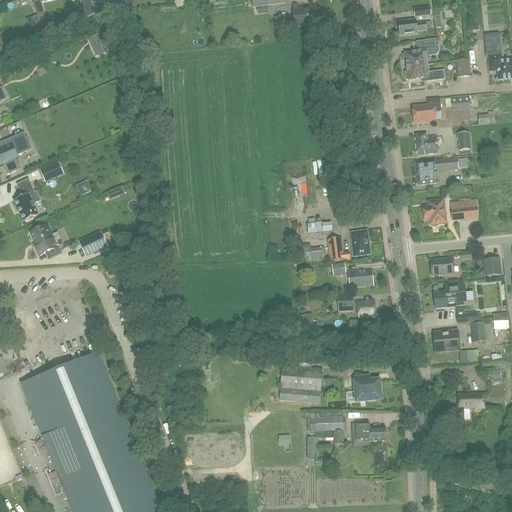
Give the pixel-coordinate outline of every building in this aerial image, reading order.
[(45,14),(41,3),(40,0),(33,3),(38,16),(45,14)] [(84,19),(95,14),(91,0),(86,0),(80,2),(84,19)] [(257,8),(268,7),(286,5),(284,0),(251,0),(252,8),(257,8)] [(416,17),(428,16),(431,15),(430,7),(415,9),(416,17)] [(317,28),(317,25),(318,25),(316,9),(293,11),(295,27),(309,26),(309,29),(311,31),(316,30),(317,28)] [(275,32),(288,30),(287,17),(274,18),(275,32)] [(416,24),(416,20),(398,22),(400,36),(417,34),(417,32),(427,30),(426,29),(432,28),(431,22),(416,24)] [(499,34),(484,36),(486,54),(488,53),(490,72),(498,71),(499,80),(511,79),(511,59),(501,60),(499,34)] [(96,36),(90,39),(97,56),(104,53),(96,36)] [(406,67),(427,64),(426,56),(436,54),(439,51),(439,45),(422,47),(422,50),(406,53),(405,52),(404,53),(405,54),(402,54),(403,62),(406,62),(406,67)] [(458,78),(470,77),(468,59),(456,60),(458,78)] [(427,64),(406,67),(407,72),(405,72),(406,80),(408,80),(408,81),(409,81),(426,78),(426,82),(445,79),(444,70),(429,72),(427,64)] [(452,111),(470,110),(469,96),(451,98),(452,111)] [(413,123),(436,123),(435,114),(441,114),(441,100),(428,101),(428,107),(413,107),(413,123)] [(488,118),(488,114),(478,115),(479,125),(489,124),(489,123),(495,123),(494,117),(488,118)] [(458,151),(470,149),(469,132),(457,134),(458,151)] [(15,162),(18,161),(14,152),(20,150),(22,149),(23,150),(30,147),(27,142),(28,141),(27,139),(24,134),(0,144),(0,167),(5,165),(7,170),(5,171),(7,176),(12,173),(12,172),(19,170),(15,162)] [(427,138),(426,135),(415,136),(418,156),(438,153),(436,137),(427,138)] [(418,186),(438,184),(437,173),(458,170),(457,159),(435,161),(415,164),(418,186)] [(45,183),(64,175),(58,162),(40,170),(45,183)] [(23,197),(14,201),(24,222),(38,216),(33,205),(29,196),(35,193),(29,180),(17,185),(20,192),(21,192),(23,197)] [(447,224),(444,200),(429,202),(429,206),(423,207),(425,222),(430,221),(430,226),(432,226),(432,227),(438,226),(438,225),(447,224)] [(452,222),(478,219),(476,200),(450,203),(450,209),(452,222)] [(322,224),(322,223),(315,223),(316,225),(308,226),(308,234),(317,234),(317,233),(322,233),(333,232),(331,223),(322,224)] [(47,226),(31,234),(36,245),(35,246),(40,256),(46,254),(48,260),(62,254),(59,247),(58,247),(56,248),(51,237),(52,236),(52,235),(47,226)] [(354,257),(370,255),(368,232),(351,233),(354,257)] [(101,233),(80,243),(86,256),(106,246),(101,233)] [(343,252),(341,238),(327,240),(330,262),(350,259),(349,252),(343,252)] [(310,245),(302,245),(303,263),(322,261),(325,261),(324,248),(321,248),(310,249),(310,245)] [(485,277),(501,275),(499,259),(484,260),(485,277)] [(433,276),(453,274),(451,260),(431,262),(433,276)] [(333,276),(346,274),(344,264),(332,265),(333,276)] [(349,288),(355,288),(373,286),(371,270),(348,272),(349,288)] [(470,326),(490,324),(490,318),(477,320),(477,313),(464,314),(463,302),(465,302),(463,286),(445,288),(446,294),(434,295),(435,310),(456,308),(457,324),(470,323),(470,326)] [(353,302),(352,294),(338,295),(339,312),(354,311),(354,309),(357,309),(358,318),(375,317),(374,301),(357,302),(353,302)] [(312,314),(299,316),(301,327),(301,331),(314,329),(312,314)] [(490,324),(470,326),(471,326),(473,343),(492,341),(490,324)] [(436,353),(459,351),(457,330),(434,333),(436,353)] [(22,383),(72,511),(161,511),(100,353),(22,383)] [(310,368),(311,360),(292,359),(291,367),(282,366),(281,372),(279,401),(319,405),(322,369),(310,368)] [(493,384),(502,383),(500,370),(495,370),(495,372),(492,372),(493,384)] [(365,383),(364,377),(355,378),(355,386),(356,386),(358,401),(381,399),(379,382),(365,383)] [(484,409),(484,394),(457,394),(457,408),(440,409),(441,426),(463,426),(463,409),(484,409)] [(343,431),(346,431),(346,418),(314,419),(307,419),(307,431),(311,431),(311,439),(333,439),(333,445),(344,445),(343,431)] [(369,424),(354,424),(354,425),(354,426),(355,430),(355,445),(364,444),(364,442),(370,442),(386,441),(386,428),(369,429),(369,424)] [(283,426),(264,425),(264,432),(264,442),(264,443),(269,443),(307,443),(306,428),(293,429),(293,425),(283,425),(283,426)] [(387,461),(380,462),(382,472),(389,470),(387,461)]
